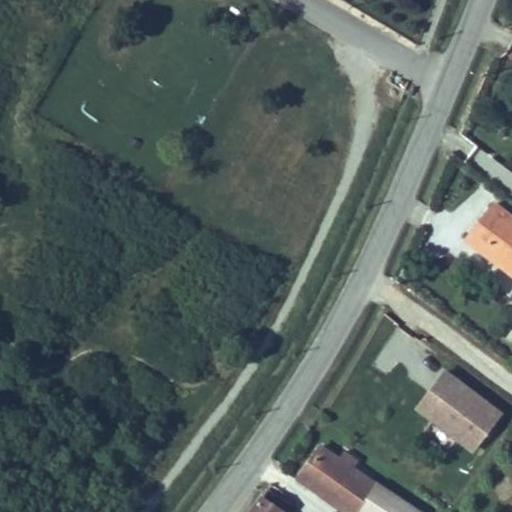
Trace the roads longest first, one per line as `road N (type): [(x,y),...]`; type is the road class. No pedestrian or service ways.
road 1 (tertiary): [(362,280),(325,349),(213,511)]
road 2 (tertiary): [(445,89),(362,280)]
road 3 (residential): [(511,385),(362,280)]
road 4 (residential): [(445,89),(300,0)]
